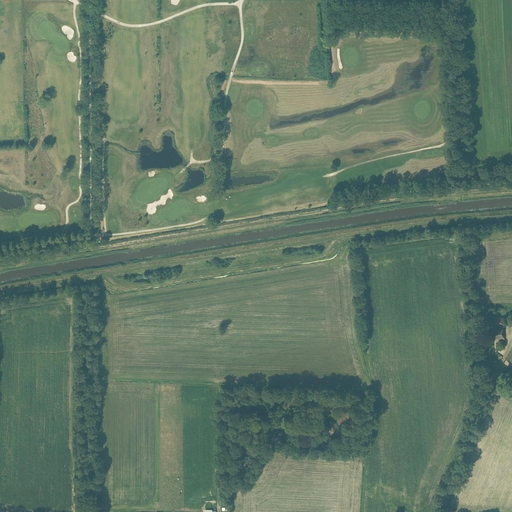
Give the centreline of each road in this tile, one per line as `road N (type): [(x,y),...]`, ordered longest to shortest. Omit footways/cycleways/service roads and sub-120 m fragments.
road 1 (track): [(0,292),(425,223),(511,217)]
road 2 (track): [(0,265),(461,193)]
road 3 (track): [(0,247),(89,235),(91,0)]
